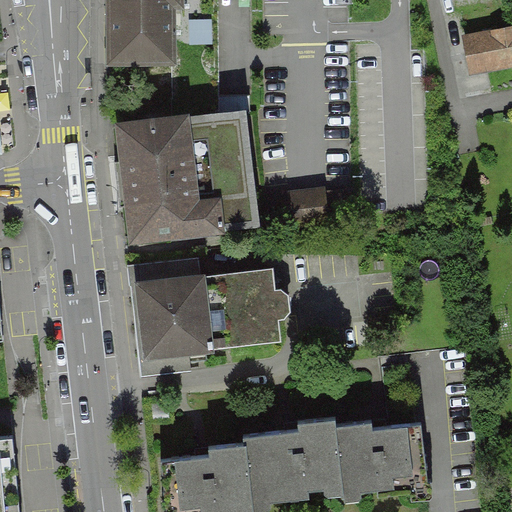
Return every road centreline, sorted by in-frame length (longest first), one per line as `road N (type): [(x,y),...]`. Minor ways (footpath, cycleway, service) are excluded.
road 1 (residential): [(105,511),(67,183)]
road 2 (residential): [(67,183),(53,0)]
